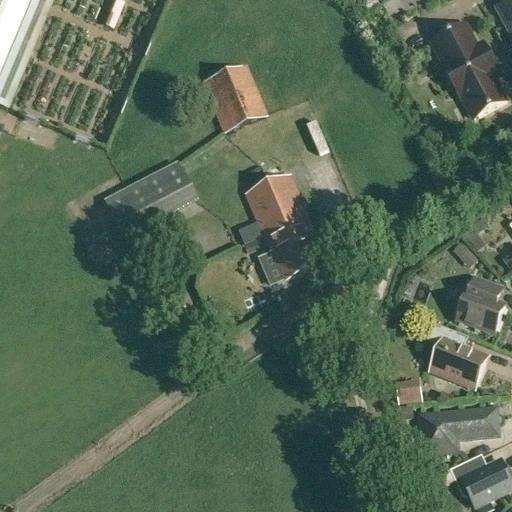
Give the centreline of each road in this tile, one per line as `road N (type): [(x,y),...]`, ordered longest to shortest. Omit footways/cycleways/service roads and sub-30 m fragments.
road 1 (residential): [(15,511),(221,354),(286,319)]
road 2 (track): [(400,244),(360,350),(357,387),(401,511)]
road 3 (track): [(400,244),(511,159)]
road 4 (track): [(286,319),(400,244)]
